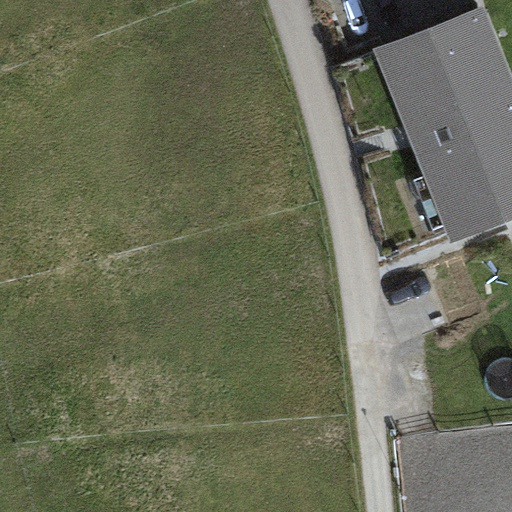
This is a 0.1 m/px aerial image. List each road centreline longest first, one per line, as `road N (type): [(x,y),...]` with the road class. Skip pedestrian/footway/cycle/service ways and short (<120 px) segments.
road 1 (residential): [(256,0),(353,360)]
road 2 (track): [(380,511),(353,360)]
